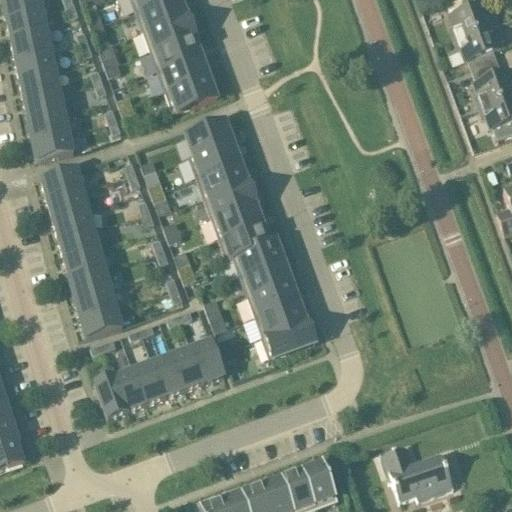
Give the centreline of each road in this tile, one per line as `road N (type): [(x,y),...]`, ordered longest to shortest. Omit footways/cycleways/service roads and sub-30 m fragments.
road 1 (residential): [(511,401),(366,0)]
road 2 (residential): [(348,394),(353,367),(220,0)]
road 3 (residential): [(0,217),(86,494)]
road 4 (residential): [(348,394),(135,476)]
